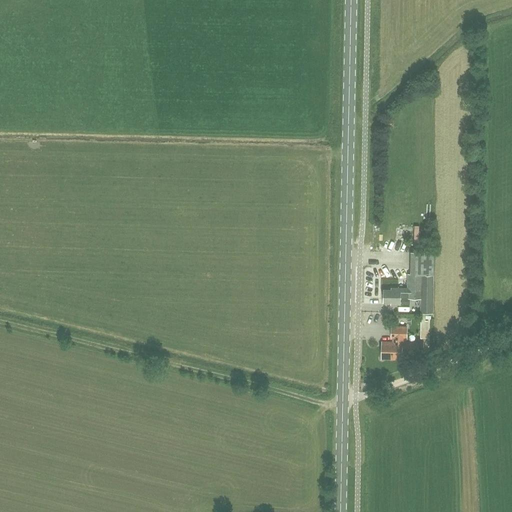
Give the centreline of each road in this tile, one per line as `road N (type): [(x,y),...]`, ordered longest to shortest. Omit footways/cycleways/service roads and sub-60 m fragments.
road 1 (track): [(0,318),(329,404),(511,339)]
road 2 (secondary): [(342,511),(352,0)]
